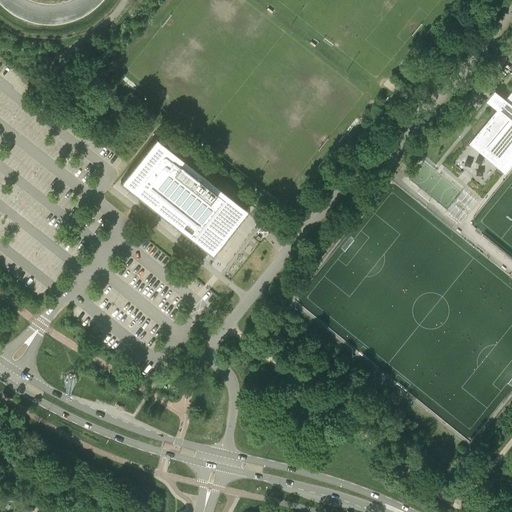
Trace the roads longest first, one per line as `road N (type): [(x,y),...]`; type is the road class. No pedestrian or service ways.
road 1 (residential): [(221,454),(232,395),(226,373),(208,355),(213,346),(359,163),(402,140),(511,10)]
road 2 (primary): [(221,454),(10,376)]
road 3 (primary): [(10,376),(89,426),(207,463)]
road 4 (primary): [(400,511),(378,495),(221,454)]
road 5 (primary): [(222,467),(393,511)]
